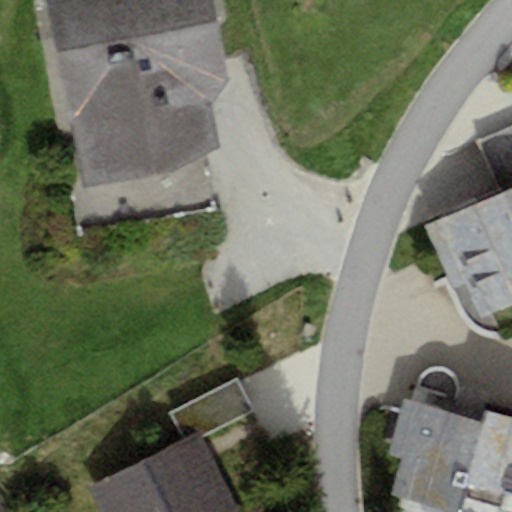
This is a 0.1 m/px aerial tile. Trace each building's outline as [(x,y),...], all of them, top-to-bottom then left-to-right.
[(212,0),(43,0),(75,161),(63,164),(77,236),(217,209),(207,154),(219,145),(212,103),(228,78),(212,0)] [(499,192),(423,226),(467,324),(511,303),(511,125),(476,141),(499,192)] [(410,399),(403,397),(385,456),(399,460),(388,496),(441,511),(455,511),(461,496),(498,507),(502,492),(511,494),(511,418),(486,410),(482,424),(451,415),(456,396),(456,378),(444,367),(426,370),(415,384),(410,399)] [(197,433),(200,438),(250,411),(234,379),(168,414),(182,441),(197,433)] [(182,441),(90,488),(102,511),(237,511),(200,438),(197,433),(182,441)]
